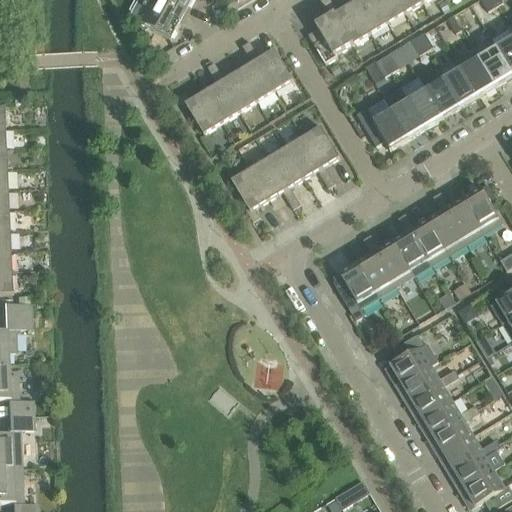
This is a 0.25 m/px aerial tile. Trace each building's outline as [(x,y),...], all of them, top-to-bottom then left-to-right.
[(184,16),(154,0),(147,0),(142,9),(130,17),(142,36),(148,32),(169,44),(184,16)] [(154,0),(184,16),(193,0),(154,0)] [(326,0),(321,4),(326,12),(334,7),(329,0),(326,0)] [(365,0),(353,8),(371,39),(389,28),(371,0),(365,0)] [(406,18),(395,0),(371,0),(389,28),(406,18)] [(395,0),(406,18),(424,7),(419,0),(395,0)] [(498,0),(487,7),(491,15),(503,8),(498,0)] [(335,18),(339,16),(334,7),(326,12),(333,25),(309,40),(326,69),(339,61),(338,59),(354,49),(335,18)] [(335,18),(354,49),(371,39),(353,8),(339,16),(335,18)] [(449,24),(453,31),(465,24),(460,17),(449,24)] [(465,24),(453,31),(458,39),(469,32),(465,24)] [(414,45),(418,53),(429,46),(425,38),(414,45)] [(511,42),(497,52),(511,75),(511,42)] [(243,50),(248,59),(256,54),(251,46),(243,50)] [(429,46),(418,53),(422,60),(434,53),(429,46)] [(480,62),(497,91),(511,82),(511,75),(497,52),(480,62)] [(256,54),(248,59),(254,67),(240,76),(259,107),(276,96),(257,65),(261,63),(256,54)] [(257,65),(276,96),(294,85),(276,54),(261,63),(257,65)] [(379,66),(383,74),(394,67),(390,59),(379,66)] [(462,73),(479,102),(497,91),(480,62),(462,73)] [(208,71),(213,80),(221,75),(216,67),(208,71)] [(394,67),(383,74),(387,81),(399,74),(394,67)] [(445,83),(462,113),(479,102),(462,73),(445,83)] [(205,97),(224,128),(241,117),(222,86),(226,84),(221,75),(213,80),(219,88),(205,97)] [(222,86),(241,117),(259,107),(240,76),(226,84),(222,86)] [(408,99),(407,100),(427,134),(444,123),(427,94),(420,82),(404,92),(408,99)] [(445,83),(427,94),(444,123),(462,113),(445,83)] [(224,128),(205,97),(191,105),(186,97),(178,101),(186,113),(188,111),(205,139),(224,128)] [(407,100),(389,111),(410,144),(427,134),(407,100)] [(410,144),(389,111),(386,104),(369,114),(368,113),(358,119),(377,151),(386,146),(391,155),(410,144)] [(322,131),(304,142),(322,173),(326,171),(341,162),(322,131)] [(319,175),(324,184),(331,180),(326,171),(322,173),(304,142),(286,153),(305,184),(319,175)] [(305,184),(286,153),(269,163),(287,194),(291,192),(305,184)] [(284,197),(289,205),(296,201),(291,192),(287,194),(269,163),(251,174),(270,205),(284,197)] [(270,205),(251,174),(233,185),(249,213),(247,214),(254,226),(261,222),(256,213),(270,205)] [(331,180),(324,184),(329,193),(336,188),(331,180)] [(464,204),(485,238),(503,227),(493,210),(499,206),(489,189),(464,204)] [(0,194),(0,215),(8,215),(7,195),(0,194)] [(434,202),(438,209),(446,205),(442,197),(434,202)] [(296,201),(289,205),(294,214),(301,209),(296,201)] [(438,209),(443,216),(446,214),(467,249),(485,238),(464,204),(450,212),(446,205),(438,209)] [(429,225),(450,259),(467,249),(446,214),(443,216),(429,225)] [(0,235),(9,235),(8,215),(0,215),(0,235)] [(399,223),(403,230),(411,226),(406,218),(399,223)] [(411,226),(403,230),(408,237),(411,235),(432,270),(450,259),(429,225),(415,233),(411,226)] [(9,235),(0,235),(0,256),(10,256),(9,235)] [(411,235),(408,237),(394,246),(415,280),(432,270),(411,235)] [(364,244),(368,251),(376,247),(372,239),(364,244)] [(368,251),(373,258),(376,256),(397,291),(415,280),(394,246),(380,254),(376,247),(368,251)] [(0,276),(11,276),(10,256),(0,256),(0,276)] [(373,258),(359,267),(380,301),(397,291),(376,256),(373,258)] [(511,258),(501,265),(508,276),(511,273),(511,258)] [(334,282),(345,299),(353,313),(360,309),(361,312),(380,301),(359,267),(334,282)] [(11,276),(0,276),(0,298),(12,298),(11,276)] [(511,297),(493,309),(505,329),(510,326),(509,325),(511,322),(511,297)] [(4,309),(5,322),(31,321),(31,308),(4,309)] [(31,321),(5,322),(6,335),(0,334),(0,369),(8,369),(8,358),(16,358),(15,334),(32,334),(31,321)] [(387,372),(398,391),(432,370),(422,353),(426,351),(419,339),(394,354),(400,364),(387,372)] [(0,369),(0,403),(9,403),(10,421),(33,420),(33,405),(18,405),(17,379),(9,380),(8,369),(0,369)] [(441,384),(432,370),(398,391),(408,408),(443,387),(441,384)] [(448,380),(452,387),(460,383),(455,375),(448,380)] [(408,408),(419,426),(453,405),(445,391),(452,387),(448,380),(441,384),(443,387),(408,408)] [(453,405),(419,426),(429,443),(464,422),(462,419),(453,405)] [(469,415),(473,422),(481,418),(476,410),(469,415)] [(469,415),(462,419),(464,422),(429,443),(440,461),(474,440),(466,426),(473,422),(469,415)] [(10,438),(0,438),(0,472),(21,472),(20,435),(34,435),(33,420),(10,421),(10,438)] [(440,461),(450,478),(485,457),(483,454),(474,440),(440,461)] [(490,449),(494,457),(502,453),(497,445),(490,449)] [(490,449),(483,454),(485,457),(450,478),(461,496),(495,475),(487,461),(494,457),(490,449)] [(0,472),(0,507),(13,507),(13,511),(37,511),(37,508),(23,509),(21,472),(0,472)] [(495,475),(461,496),(470,511),(475,511),(485,506),(488,511),(499,511),(511,504),(511,493),(510,490),(506,492),(495,475)]
